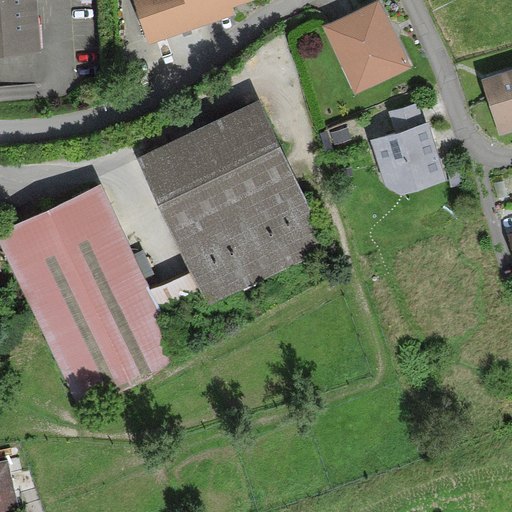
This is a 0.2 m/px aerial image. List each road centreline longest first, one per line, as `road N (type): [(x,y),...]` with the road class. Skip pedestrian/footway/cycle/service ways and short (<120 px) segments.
road 1 (residential): [(0,131),(106,113),(295,0)]
road 2 (residential): [(411,0),(463,135),(484,152),(511,158)]
